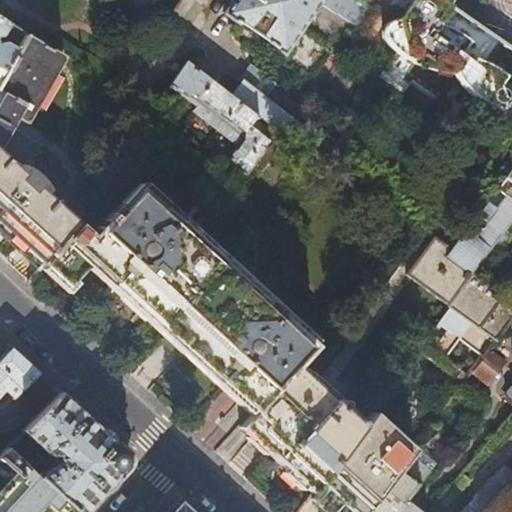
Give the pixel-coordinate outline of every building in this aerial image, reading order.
[(368,6),(358,0),(234,0),(224,15),(283,56),(282,66),(307,82),(333,44),(336,46),(357,39),(361,34),(363,35),(364,33),(354,26),(368,6)] [(485,64),(501,42),(499,40),(473,23),(451,7),(453,0),(416,0),(417,0),(406,17),(394,20),(390,22),(384,27),(384,30),(384,33),(386,41),(389,44),(392,48),(402,57),(415,64),(429,71),(442,74),(452,75),(461,87),(469,95),(476,101),(483,105),(494,110),(500,111),(511,111),(511,84),(507,79),(495,70),(485,64)] [(0,33),(6,24),(0,20),(0,77),(16,49),(2,41),(0,42),(0,33)] [(499,40),(502,30),(474,21),(473,23),(499,40)] [(16,49),(0,77),(0,137),(13,116),(25,123),(34,108),(40,111),(60,76),(55,73),(64,57),(24,36),(16,49)] [(274,133),(229,98),(186,63),(169,87),(195,106),(179,126),(225,161),(225,160),(246,175),(255,162),(262,167),(278,147),(270,141),(274,133)] [(241,83),(229,98),(274,133),(281,124),(311,150),(324,135),(332,140),(340,128),(313,116),(302,129),(263,100),(276,84),(251,65),(239,81),(241,83)] [(0,226),(3,229),(18,243),(43,214),(51,202),(42,193),(44,190),(41,185),(35,177),(27,170),(20,166),(17,165),(14,167),(0,153),(0,226)] [(511,168),(451,250),(446,256),(470,273),(485,253),(489,256),(508,231),(505,228),(511,218),(511,168)] [(233,395),(252,412),(295,366),(298,364),(314,345),(136,184),(88,236),(74,224),(41,264),(66,287),(88,262),(96,269),(122,293),(147,316),(176,343),(205,369),(233,395)] [(41,264),(74,224),(62,212),(51,202),(43,214),(18,243),(28,252),(41,264)] [(472,275),(470,273),(446,256),(451,250),(433,237),(406,275),(448,307),(472,275)] [(511,302),(472,275),(448,307),(416,350),(461,384),(472,370),(489,349),(511,318),(511,302)] [(364,312),(371,316),(389,291),(383,287),(364,312)] [(13,397),(19,391),(38,372),(9,345),(0,355),(0,394),(4,390),(13,397)] [(489,349),(472,370),(489,383),(505,362),(489,349)] [(295,366),(252,412),(239,427),(261,447),(294,477),(311,493),(360,426),(295,366)] [(38,372),(19,391),(41,412),(60,392),(51,384),(38,372)] [(87,416),(60,392),(41,412),(23,431),(48,454),(59,455),(57,461),(35,474),(74,511),(85,511),(106,490),(126,469),(128,464),(128,459),(127,455),(125,451),(87,416)] [(370,412),(360,426),(311,493),(331,511),(362,511),(408,453),(411,449),(370,412)] [(15,440),(8,448),(30,470),(38,460),(15,440)] [(6,447),(0,453),(0,473),(8,466),(16,474),(0,491),(0,511),(74,511),(35,474),(30,470),(8,448),(6,447)] [(428,470),(408,453),(362,511),(394,511),(406,499),(428,470)] [(472,496),(487,511),(511,485),(511,471),(502,463),(472,496)] [(422,511),(406,499),(394,511),(422,511)] [(166,511),(190,511),(178,500),(166,511)]
